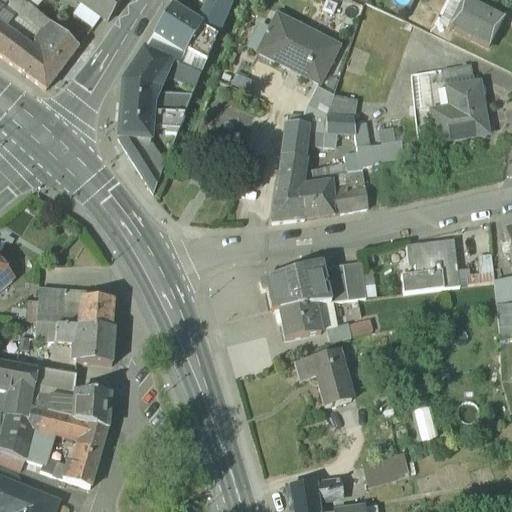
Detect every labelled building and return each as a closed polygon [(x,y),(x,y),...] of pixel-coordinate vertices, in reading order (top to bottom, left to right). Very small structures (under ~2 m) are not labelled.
[(0,0),(0,14),(11,0),(0,0)] [(26,5),(20,0),(11,0),(6,7),(17,16),(26,5)] [(122,3),(118,0),(73,0),(100,20),(108,25),(122,3)] [(210,0),(196,25),(201,28),(201,29),(217,39),(233,0),(210,0)] [(481,0),(480,0),(452,0),(463,6),(464,5),(475,11),(481,0)] [(56,32),(26,5),(17,16),(48,41),(56,32)] [(475,11),(464,5),(463,6),(449,33),(488,53),(503,25),(475,11)] [(6,7),(0,14),(0,38),(5,32),(17,16),(6,7)] [(196,25),(171,8),(153,38),(184,57),(186,54),(201,29),(201,28),(196,25)] [(311,47),(272,28),(269,36),(267,35),(263,41),(265,43),(257,56),(319,87),(337,50),(315,39),(311,47)] [(201,29),(186,54),(205,66),(217,39),(201,29)] [(48,41),(30,53),(5,32),(0,38),(0,59),(30,82),(45,93),(77,51),(56,32),(48,41)] [(199,79),(143,55),(136,64),(150,72),(147,76),(155,77),(156,74),(194,92),(199,79)] [(150,72),(136,64),(122,85),(154,87),(155,77),(147,76),(150,72)] [(333,95),(341,75),(328,69),(320,89),(333,95)] [(470,71),(448,75),(450,88),(472,83),(470,71)] [(448,75),(441,76),(443,89),(450,88),(448,75)] [(154,87),(122,85),(120,113),(178,118),(184,119),(190,104),(153,102),(154,87)] [(333,99),(316,90),(304,112),(302,120),(325,122),(326,121),(333,100),(333,99)] [(478,90),(452,94),(455,111),(440,114),(430,116),(435,147),(487,139),(478,90)] [(452,94),(446,95),(437,96),(440,114),(455,111),(452,94)] [(355,104),(333,100),(326,118),(327,119),(327,120),(347,121),(352,122),(355,104)] [(178,118),(120,113),(117,141),(136,143),(150,145),(151,131),(176,132),(178,118)] [(347,121),(327,120),(327,119),(326,118),(326,121),(325,122),(325,138),(326,138),(335,138),(336,138),(353,139),(354,138),(353,130),(352,122),(347,121)] [(302,120),(287,119),(285,128),(307,130),(307,137),(307,138),(325,138),(325,122),(302,120)] [(365,127),(353,130),(354,138),(353,139),(356,157),(359,173),(402,163),(400,146),(393,147),(381,149),(369,151),(365,127)] [(307,130),(285,128),(281,160),(304,161),(305,148),(307,138),(307,137),(307,130)] [(391,133),(379,135),(381,149),(393,147),(391,133)] [(335,138),(326,138),(325,138),(307,138),(305,148),(322,150),(323,144),(334,144),(335,138)] [(136,143),(117,141),(134,167),(146,160),(136,143)] [(163,171),(150,145),(136,143),(146,160),(134,167),(152,197),(153,196),(163,171)] [(356,157),(343,160),(346,176),(359,174),(359,173),(356,157)] [(280,160),(271,225),(271,226),(273,227),(304,223),(303,209),(299,210),(297,190),(296,187),(301,185),(305,161),(304,161),(281,160),(280,160)] [(262,173),(241,170),(238,187),(259,191),(262,173)] [(346,176),(340,177),(342,183),(362,180),(360,173),(359,174),(346,176)] [(331,188),(297,190),(299,210),(303,209),(304,223),(347,217),(344,194),(344,193),(332,196),(331,188)] [(364,198),(344,194),(347,217),(366,214),(364,198)] [(511,234),(502,237),(511,273),(511,234)] [(453,246),(405,253),(408,274),(413,274),(414,282),(400,283),(402,297),(458,291),(453,246)] [(491,259),(476,262),(477,279),(464,280),(465,290),(493,287),(491,259)] [(0,289),(9,281),(6,277),(8,276),(9,269),(5,263),(0,262),(0,289)] [(361,266),(340,270),(345,304),(365,301),(361,266)] [(300,274),(263,283),(270,315),(277,315),(329,306),(320,267),(299,272),(300,274)] [(511,283),(493,287),(494,309),(511,305),(511,283)] [(81,296),(38,292),(36,327),(56,328),(78,330),(80,302),(81,303),(81,296)] [(112,305),(97,304),(98,297),(81,296),(81,303),(80,302),(78,330),(110,332),(112,305)] [(511,308),(495,310),(498,343),(511,343),(511,308)] [(312,311),(277,315),(283,343),(318,338),(312,311)] [(56,328),(36,327),(34,351),(42,352),(42,346),(55,347),(55,342),(56,328)] [(78,330),(56,328),(55,342),(69,342),(77,339),(78,330)] [(345,328),(324,334),(327,347),(349,342),(345,328)] [(110,332),(78,330),(77,339),(75,366),(111,369),(114,332),(110,332)] [(337,355),(310,363),(315,381),(324,412),(350,404),(337,355)] [(310,363),(294,367),(299,386),(315,381),(310,363)] [(16,368),(0,364),(0,391),(10,393),(16,368)] [(37,371),(16,368),(10,393),(6,419),(28,424),(31,412),(32,398),(37,371)] [(75,378),(37,371),(32,398),(57,401),(74,405),(75,395),(73,394),(75,378)] [(108,397),(75,395),(74,405),(57,401),(52,418),(65,421),(105,432),(108,397)] [(57,401),(32,398),(31,412),(52,418),(57,401)] [(52,418),(31,412),(28,424),(26,430),(30,431),(60,439),(65,421),(52,418)] [(28,424),(6,419),(1,439),(26,445),(30,431),(26,430),(28,424)] [(81,444),(74,467),(67,465),(65,471),(62,483),(89,491),(105,432),(65,421),(60,439),(81,444)] [(26,445),(1,439),(0,441),(0,453),(23,463),(23,456),(26,445)] [(389,447),(368,453),(371,463),(392,457),(389,447)] [(54,467),(23,456),(23,463),(21,469),(54,480),(54,467)] [(389,460),(361,468),(366,486),(388,480),(386,473),(399,469),(396,459),(389,461),(389,460)] [(65,471),(54,467),(54,480),(62,483),(65,471)] [(339,483),(314,486),(317,502),(342,500),(341,494),(339,483)] [(54,511),(57,505),(6,484),(0,499),(0,511),(54,511)] [(314,487),(285,491),(287,505),(317,502),(314,486),(314,487)] [(318,511),(317,502),(287,505),(288,511),(318,511)]
